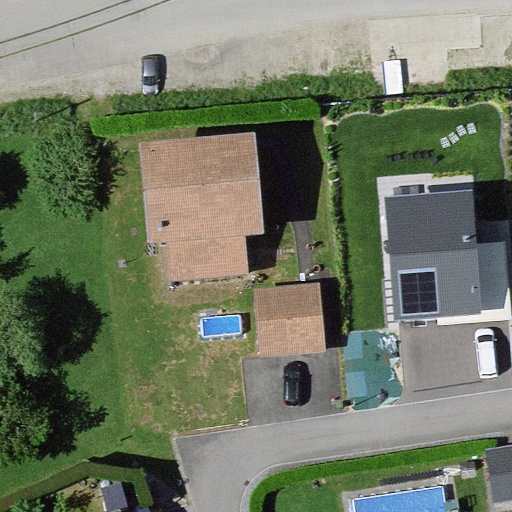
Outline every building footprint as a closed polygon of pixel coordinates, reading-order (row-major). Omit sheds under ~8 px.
[(251,148),(151,149),(152,272),(252,272),(251,148)] [(472,190),(384,197),(394,320),(481,313),(472,190)] [(322,292),(253,294),(255,359),(324,357),(322,292)] [(511,450),(487,454),(494,504),(511,501),(511,450)] [(351,511),(445,511),(439,476),(348,492),(351,511)]
